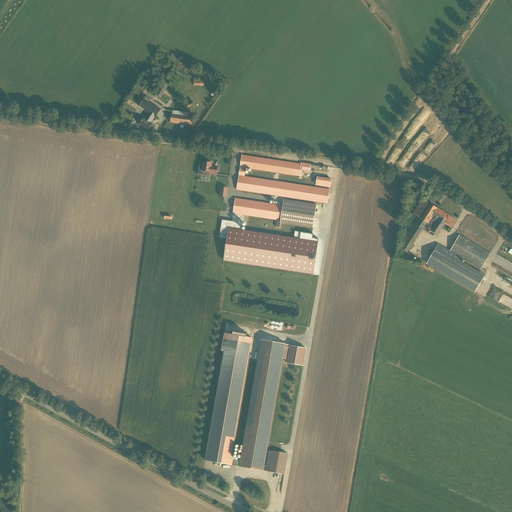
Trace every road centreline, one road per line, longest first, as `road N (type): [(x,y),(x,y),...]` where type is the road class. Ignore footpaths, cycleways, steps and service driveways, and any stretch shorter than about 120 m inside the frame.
road 1 (unclassified): [(511,243),(438,188),(399,173),(0,111)]
road 2 (tertiary): [(251,511),(0,380)]
road 3 (track): [(376,169),(487,0)]
road 4 (track): [(22,511),(19,391)]
